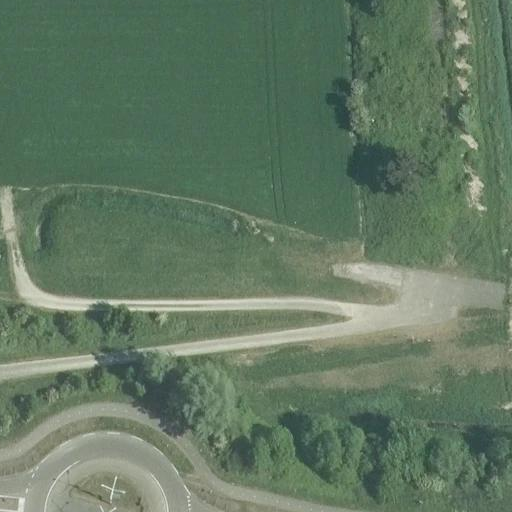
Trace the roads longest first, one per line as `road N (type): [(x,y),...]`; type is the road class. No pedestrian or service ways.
road 1 (track): [(408,319),(311,304),(57,306),(23,289),(10,238)]
road 2 (track): [(0,373),(408,319),(430,298)]
road 3 (primary): [(177,511),(161,470),(124,444),(78,445),(41,471),(30,491)]
